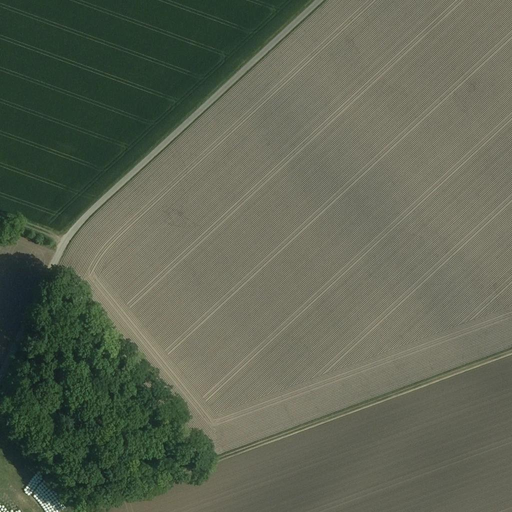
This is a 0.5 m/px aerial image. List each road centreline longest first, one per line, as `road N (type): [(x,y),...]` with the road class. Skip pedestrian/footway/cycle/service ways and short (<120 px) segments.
road 1 (unclassified): [(0,376),(62,241),(320,0)]
road 2 (track): [(83,510),(511,352)]
road 3 (track): [(0,419),(83,510)]
